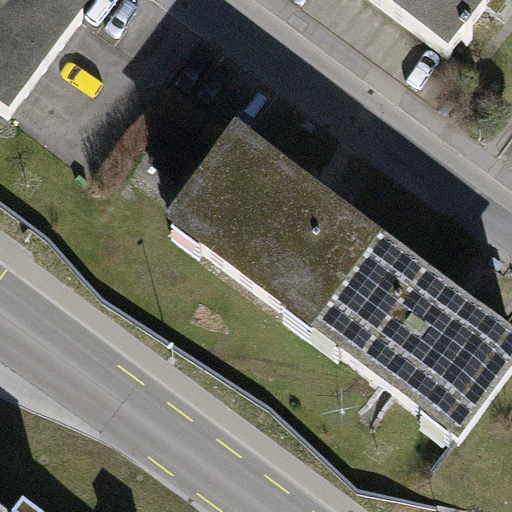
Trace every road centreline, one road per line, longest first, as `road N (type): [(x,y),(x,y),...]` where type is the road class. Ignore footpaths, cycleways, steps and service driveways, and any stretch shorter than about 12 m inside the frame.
road 1 (residential): [(191,0),(511,238)]
road 2 (tertiary): [(0,313),(262,511)]
